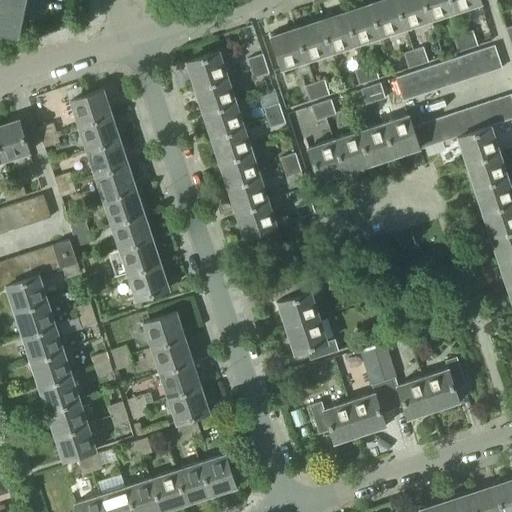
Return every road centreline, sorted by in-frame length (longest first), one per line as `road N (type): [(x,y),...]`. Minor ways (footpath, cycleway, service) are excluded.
road 1 (residential): [(287,507),(134,38)]
road 2 (residential): [(287,507),(511,435)]
road 3 (residential): [(0,82),(134,38)]
road 4 (residential): [(134,38),(249,0)]
